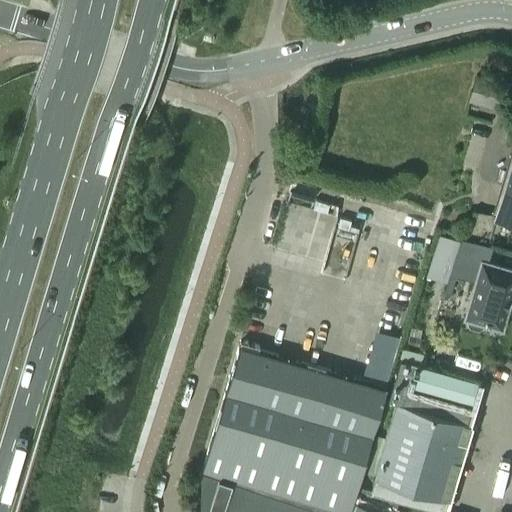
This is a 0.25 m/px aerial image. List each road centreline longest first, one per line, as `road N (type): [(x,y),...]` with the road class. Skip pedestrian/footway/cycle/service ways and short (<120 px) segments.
road 1 (tertiary): [(0,12),(211,71),(474,12),(511,14)]
road 2 (primary): [(0,489),(151,0)]
road 3 (primary): [(96,0),(0,318)]
